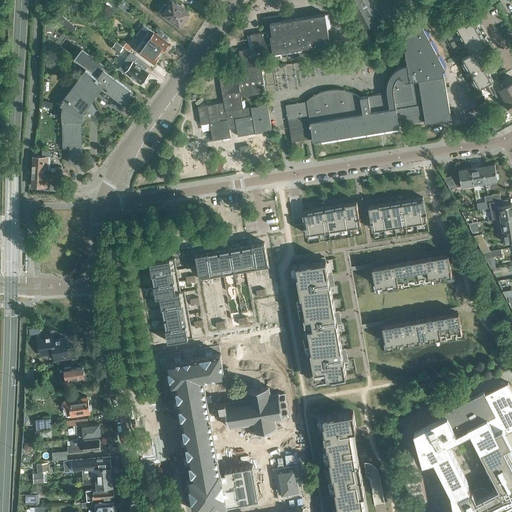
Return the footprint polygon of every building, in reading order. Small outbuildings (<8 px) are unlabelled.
[(165,3),(160,10),(180,25),(181,23),(183,23),(185,20),(185,18),(189,12),(184,9),(184,8),(177,2),(176,3),(172,0),(170,0),(167,5),(165,3)] [(349,0),(364,28),(365,28),(376,22),(364,0),(349,0)] [(221,83),(222,93),(240,90),(241,96),(266,92),(262,68),(269,67),(269,62),(265,63),(264,54),(269,53),(273,52),(274,52),(302,47),(302,48),(316,46),(315,45),(329,43),(330,43),(328,27),(326,16),(326,13),(307,16),(300,17),(293,18),(293,19),(290,19),(285,20),(277,21),(276,15),(262,17),(265,32),(250,34),(251,35),(253,48),(238,50),(238,51),(239,51),(241,64),(241,67),(242,72),(230,74),(230,75),(220,76),(221,83)] [(55,21),(71,34),(76,27),(60,14),(55,21)] [(459,34),(476,25),(472,18),(456,28),(459,34)] [(292,141),(307,139),(313,138),(313,140),(321,139),(337,136),(337,137),(338,136),(352,134),(366,132),(367,132),(367,131),(384,129),(385,129),(385,128),(399,126),(399,123),(425,119),(426,122),(451,118),(444,75),(443,70),(446,69),(422,23),(403,33),(408,64),(405,65),(402,66),(400,67),(398,68),(397,69),(396,69),(395,70),(394,72),(393,73),(392,74),(391,75),(390,76),(390,78),(389,79),(388,80),(388,82),(388,83),(387,85),(387,86),(387,88),(387,89),(387,91),(388,92),(379,94),(379,93),(379,94),(368,95),(360,97),(353,92),(345,90),(337,89),(329,89),(321,92),(314,95),(307,100),(307,101),(286,105),(292,141)] [(144,25),(137,34),(143,39),(161,52),(164,48),(166,48),(168,46),(168,44),(168,43),(144,25)] [(476,25),(459,34),(463,41),(480,31),(476,25)] [(463,41),(467,47),(483,37),(480,31),(463,41)] [(483,37),(467,47),(470,53),(476,50),(477,50),(487,44),(483,37)] [(161,52),(143,39),(136,48),(154,62),(155,61),(157,61),(158,59),(158,57),(161,52)] [(118,53),(122,47),(116,42),(112,48),(118,53)] [(132,47),(126,42),(123,45),(129,51),(132,47)] [(133,92),(103,69),(98,77),(97,77),(105,65),(82,48),(74,59),(86,69),(66,95),(65,97),(64,99),(63,100),(62,102),(61,104),(56,102),(56,103),(55,105),(55,106),(55,107),(55,109),(55,110),(62,112),(64,147),(69,147),(69,163),(82,162),(80,119),(86,119),(86,114),(82,115),(82,113),(82,112),(83,111),(83,110),(83,109),(102,85),(125,102),(130,95),(130,96),(133,92)] [(470,53),(462,57),(469,70),(464,73),(467,78),(472,75),(479,87),(486,83),(493,79),(486,67),(487,66),(485,61),(483,62),(477,50),(476,50),(470,53)] [(141,83),(148,73),(128,58),(125,62),(126,63),(122,68),(126,71),(126,72),(141,83)] [(493,79),(486,83),(493,94),(500,91),(505,100),(511,96),(511,82),(503,88),(496,77),(493,79)] [(198,105),(201,123),(201,124),(210,122),(212,140),(230,137),(231,137),(229,129),(237,127),(238,135),(238,136),(255,133),(256,133),(272,130),(268,107),(244,112),(241,96),(240,90),(222,93),(222,94),(223,93),(224,101),(198,105)] [(498,121),(492,125),(495,131),(501,127),(498,121)] [(33,168),(33,170),(44,171),(51,171),(52,149),(43,149),(43,156),(33,156),(33,168)] [(495,164),(483,166),(486,182),(485,182),(486,185),(491,184),(490,181),(498,180),(497,178),(499,178),(498,172),(496,173),(495,164)] [(483,166),(471,167),(474,184),(485,182),(486,182),(483,166)] [(460,177),(452,178),(456,187),(462,186),(474,184),(471,167),(459,169),(460,177)] [(43,185),(47,186),(47,175),(43,175),(44,171),(33,170),(32,185),(43,186),(43,185)] [(444,177),(451,189),(456,187),(452,178),(451,176),(444,177)] [(500,193),(488,195),(489,201),(501,199),(500,193)] [(423,197),(415,198),(412,199),(415,222),(425,220),(427,220),(426,213),(427,213),(426,211),(425,212),(423,197)] [(501,199),(489,201),(490,208),(490,207),(499,206),(502,205),(509,204),(508,198),(501,199)] [(412,199),(401,200),(405,223),(415,222),(412,199)] [(394,225),(405,223),(401,200),(390,202),(394,225)] [(346,202),(345,202),(346,204),(346,207),(349,226),(361,224),(359,217),(360,217),(360,216),(359,216),(357,201),(351,202),(347,203),(346,203),(346,202)] [(338,227),(339,228),(349,226),(346,207),(346,204),(345,202),(345,203),(335,205),(338,227)] [(394,225),(390,202),(380,204),(380,203),(383,227),(394,225)] [(368,215),(367,215),(369,227),(370,227),(372,227),(372,229),(383,227),(380,203),(379,203),(379,204),(369,206),(370,215),(368,215)] [(499,206),(490,207),(490,208),(491,208),(492,218),(492,219),(501,218),(511,216),(511,203),(509,204),(502,205),(499,206)] [(325,209),(328,227),(328,229),(334,228),(338,228),(339,228),(338,227),(335,205),(330,205),(324,206),(325,209)] [(317,231),(327,230),(328,229),(328,227),(325,209),(324,206),(314,208),(314,212),(315,215),(317,227),(317,231)] [(316,231),(317,231),(317,227),(315,215),(314,212),(314,208),(302,210),(302,211),(304,223),(305,225),(304,225),(304,226),(305,226),(306,233),(312,232),(316,231)] [(511,216),(501,218),(503,229),(511,227),(511,216)] [(511,227),(503,229),(504,242),(511,240),(511,227)] [(265,242),(253,244),(257,269),(269,267),(265,242)] [(488,244),(489,250),(501,249),(500,242),(488,244)] [(253,244),(241,246),(246,271),(257,269),(253,244)] [(241,246),(230,248),(235,273),(246,271),(241,246)] [(230,248),(219,250),(223,275),(235,273),(230,248)] [(219,250),(208,252),(212,277),(223,275),(219,250)] [(208,252),(196,254),(200,279),(212,277),(208,252)] [(438,256),(437,256),(440,274),(441,274),(446,273),(446,276),(452,275),(451,269),(448,254),(438,256)] [(428,258),(426,258),(429,276),(430,276),(435,275),(436,278),(441,277),(441,274),(440,274),(437,256),(436,256),(428,258)] [(175,257),(150,262),(152,274),(177,269),(175,257)] [(299,274),(297,275),(298,284),(298,286),(299,286),(300,295),(302,295),(304,303),(333,298),(333,297),(331,286),(334,285),(334,284),(333,276),(326,277),(326,275),(329,274),(326,259),(325,260),(325,257),(313,259),(311,259),(309,260),(310,263),(297,265),(299,274)] [(417,260),(416,260),(419,278),(420,278),(425,277),(425,280),(431,279),(430,276),(429,276),(426,258),(425,258),(417,260)] [(406,262),(405,262),(408,280),(409,280),(414,279),(414,282),(420,281),(420,278),(419,278),(416,260),(415,260),(406,262)] [(396,263),(394,264),(398,282),(403,281),(404,283),(409,282),(409,280),(408,280),(405,262),(404,262),(396,264),(396,263)] [(385,265),(384,266),(387,284),(388,284),(393,283),(393,285),(399,284),(398,282),(394,264),(393,264),(394,264),(385,266),(385,265)] [(387,286),(384,265),(372,268),(374,279),(376,286),(382,285),(382,287),(387,286)] [(177,269),(152,274),(154,285),(179,280),(177,269)] [(179,280),(154,285),(156,297),(160,296),(160,295),(181,292),(181,291),(179,280)] [(181,292),(160,295),(160,296),(162,307),(187,302),(185,290),(181,291),(181,292)] [(303,312),(305,324),(307,333),(309,332),(311,341),(316,340),(319,339),(340,336),(337,323),(341,323),(339,313),(336,314),(335,314),(335,312),(333,298),(304,303),(305,312),(303,312)] [(187,302),(162,307),(164,318),(189,313),(187,302)] [(449,314),(447,314),(451,333),(451,332),(456,332),(457,334),(462,333),(461,327),(459,312),(449,314)] [(189,313),(164,318),(166,329),(191,325),(189,313)] [(438,316),(437,316),(440,335),(441,334),(446,333),(446,336),(452,335),(451,332),(451,333),(447,314),(446,314),(446,315),(438,316)] [(427,318),(426,318),(429,336),(430,336),(435,335),(436,338),(441,337),(441,334),(440,335),(437,316),(436,316),(436,317),(427,318)] [(417,320),(415,320),(419,338),(424,337),(425,340),(431,339),(430,336),(429,336),(426,318),(425,318),(417,320)] [(406,322),(405,322),(408,340),(409,340),(414,339),(414,342),(420,341),(419,338),(415,320),(406,322)] [(395,324),(394,324),(397,342),(398,342),(403,341),(404,344),(409,343),(409,340),(408,340),(405,322),(404,322),(395,324)] [(394,324),(383,326),(385,337),(386,344),(393,343),(393,345),(398,345),(396,335),(394,324)] [(191,325),(166,329),(168,341),(193,337),(191,325)] [(38,336),(40,349),(54,347),(55,354),(55,359),(78,355),(77,347),(68,349),(66,338),(53,340),(52,334),(38,336)] [(317,379),(332,377),(333,377),(334,377),(334,379),(339,378),(346,377),(346,374),(344,361),(348,360),(346,351),(342,352),(341,350),(342,349),(340,336),(319,339),(316,340),(311,341),(312,349),(310,350),(314,370),(316,370),(317,379)] [(221,354),(169,362),(195,508),(261,497),(256,464),(220,470),(204,380),(225,374),(221,354)] [(61,384),(67,383),(85,380),(85,378),(86,378),(86,372),(84,373),(83,366),(71,368),(71,366),(65,367),(66,374),(60,375),(61,384)] [(484,390),(445,410),(447,415),(414,432),(423,463),(430,461),(434,460),(447,486),(452,511),(511,511),(511,389),(508,382),(485,394),(484,390)] [(222,403),(221,403),(221,405),(221,406),(221,407),(221,408),(222,408),(222,412),(227,412),(227,413),(228,415),(228,416),(227,416),(229,426),(230,426),(230,429),(231,428),(231,426),(232,426),(232,428),(234,428),(234,426),(236,425),(236,427),(237,427),(236,425),(237,425),(238,427),(239,427),(239,425),(245,424),(245,426),(247,425),(246,423),(247,423),(248,425),(252,424),(252,422),(253,422),(254,423),(253,423),(253,424),(254,424),(254,428),(254,429),(256,430),(257,430),(261,429),(261,430),(276,427),(275,420),(276,420),(275,418),(283,417),(283,416),(287,415),(288,415),(289,414),(289,413),(289,412),(288,412),(288,409),(288,408),(288,406),(287,406),(287,401),(286,399),(285,394),(285,393),(284,392),(280,393),(278,392),(270,393),(269,387),(270,387),(270,386),(269,386),(268,385),(267,385),(267,386),(250,389),(250,388),(248,389),(247,390),(247,391),(248,391),(248,395),(249,395),(249,397),(247,397),(247,395),(242,396),(243,398),(242,398),(241,396),(240,396),(241,398),(239,399),(234,400),(234,398),(232,398),(233,400),(232,400),(232,398),(227,399),(227,401),(226,401),(226,399),(225,399),(225,401),(225,402),(222,403)] [(89,404),(88,397),(83,398),(82,396),(76,397),(76,399),(65,400),(67,415),(90,412),(90,410),(92,410),(91,404),(89,404)] [(325,423),(323,424),(327,447),(329,447),(331,459),(329,459),(332,476),(334,476),(337,488),(334,489),(337,506),(340,506),(340,511),(364,511),(350,429),(356,428),(353,411),(323,416),(325,423)] [(36,429),(43,429),(51,428),(50,419),(37,421),(37,428),(36,428),(36,429)] [(88,424),(76,425),(77,433),(80,432),(81,437),(100,435),(99,430),(101,430),(100,424),(99,425),(99,424),(88,425),(88,424)] [(278,425),(278,444),(288,443),(288,425),(278,425)] [(100,442),(99,439),(84,441),(84,446),(71,448),(72,452),(100,449),(100,447),(101,446),(101,442),(100,442)] [(66,470),(84,469),(112,467),(111,457),(66,461),(66,470)] [(48,462),(37,463),(37,472),(48,471),(48,462)] [(83,479),(112,476),(112,467),(84,469),(84,471),(83,472),(83,479)] [(295,468),(277,471),(282,495),(299,492),(296,473),(295,469),(295,468)] [(33,483),(44,482),(44,481),(47,481),(46,473),(44,473),(43,472),(33,473),(33,483)] [(113,486),(112,476),(83,479),(83,483),(97,482),(98,487),(113,486)] [(48,482),(44,482),(33,483),(32,483),(32,490),(42,490),(42,494),(47,493),(47,489),(48,489),(48,482)] [(114,498),(114,488),(86,490),(87,500),(114,498)] [(98,511),(115,511),(115,502),(96,503),(96,508),(98,508),(98,511)]
